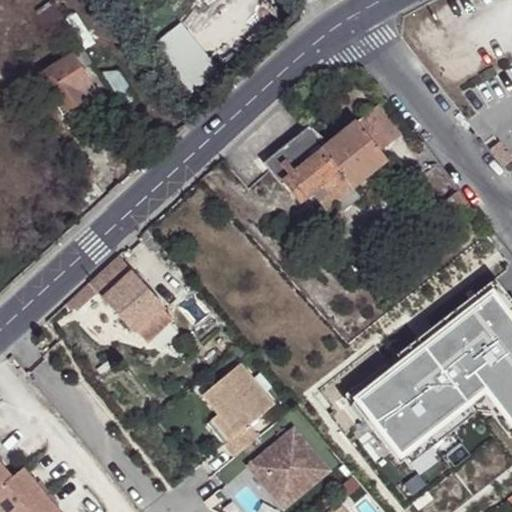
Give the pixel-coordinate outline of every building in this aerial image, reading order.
[(18,25),(23,31),(48,14),(43,8),(18,25)] [(82,70),(92,64),(83,50),(53,70),(43,77),(52,93),(46,95),(61,120),(99,96),(82,70)] [(377,105),(328,147),(323,150),(354,190),(389,162),(381,150),(400,134),(377,105)] [(328,147),(322,140),(310,126),(263,163),(280,186),(283,184),(299,204),(309,198),(322,215),(354,190),(323,150),(328,147)] [(153,153),(165,142),(158,134),(147,144),(153,153)] [(196,184),(193,188),(200,195),(204,191),(196,184)] [(200,195),(193,188),(146,232),(157,244),(164,236),(203,199),(200,195)] [(472,215),(457,194),(447,203),(462,224),(472,215)] [(174,249),(164,236),(157,244),(166,256),(174,249)] [(166,256),(176,268),(186,259),(177,247),(174,249),(166,256)] [(161,308),(116,258),(87,286),(95,294),(132,335),(134,333),(143,343),(169,320),(159,310),(161,308)] [(447,426),(451,431),(473,414),(466,405),(472,400),(494,404),(511,426),(511,317),(505,308),(511,303),(493,280),(414,341),(421,349),(402,364),(364,393),(356,399),(368,415),(362,419),(397,464),(402,460),(447,426)] [(87,286),(63,306),(71,315),(95,294),(87,286)] [(414,341),(396,355),(402,364),(421,349),(414,341)] [(235,456),(258,437),(248,425),(273,404),(239,363),(202,394),(219,413),(236,434),(231,439),(225,444),(235,456)] [(364,393),(357,385),(342,397),(360,421),(362,419),(368,415),(356,399),(364,393)] [(466,405),(473,414),(476,412),(489,414),(508,439),(511,435),(511,426),(494,404),(472,400),(466,405)] [(236,434),(219,413),(213,418),(231,439),(236,434)] [(294,426),(249,465),(285,507),(331,469),(294,426)] [(447,426),(402,460),(409,469),(454,435),(451,431),(447,426)] [(0,460),(0,511),(56,511),(55,510),(58,507),(39,484),(36,487),(22,471),(11,481),(0,468),(0,462),(1,462),(0,460)]
